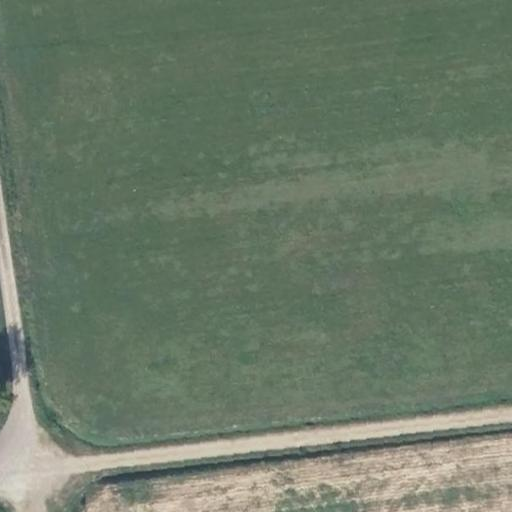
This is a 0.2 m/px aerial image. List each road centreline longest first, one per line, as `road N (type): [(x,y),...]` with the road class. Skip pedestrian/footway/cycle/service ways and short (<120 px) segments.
road 1 (track): [(5,450),(54,466),(511,412)]
road 2 (unclassified): [(5,450),(23,405),(0,236)]
